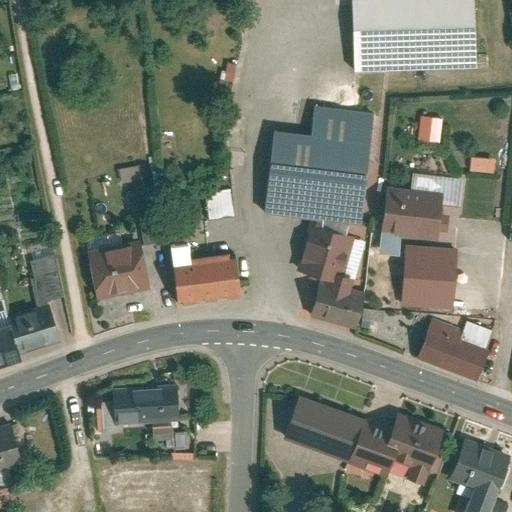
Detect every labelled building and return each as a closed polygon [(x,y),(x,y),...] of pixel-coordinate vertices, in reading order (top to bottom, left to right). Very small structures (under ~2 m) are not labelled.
[(349,0),(352,69),(476,65),(473,0),(349,0)] [(264,205),(361,216),(374,108),(314,101),(311,128),(273,123),(264,205)] [(418,136),(439,138),(441,115),(421,113),(418,136)] [(437,234),(440,202),(458,204),(462,174),(413,169),(412,184),(387,182),(382,228),(401,230),(437,234)] [(208,217),(234,213),(230,186),(204,189),(208,217)] [(166,223),(177,299),(239,291),(232,245),(190,251),(185,220),(166,223)] [(297,262),(341,274),(353,232),(309,220),(297,262)] [(382,228),(380,250),(373,249),(370,293),(404,296),(404,300),(452,304),(456,247),(408,243),(408,252),(399,251),(401,230),(382,228)] [(87,246),(97,294),(149,283),(139,235),(87,246)] [(40,299),(63,292),(54,251),(30,257),(40,299)] [(322,269),(310,313),(354,325),(366,281),(322,269)] [(0,364),(20,358),(5,310),(0,284),(0,364)] [(48,297),(5,310),(18,348),(61,336),(48,297)] [(358,316),(377,320),(379,310),(360,306),(358,316)] [(431,317),(417,356),(476,377),(490,338),(431,317)] [(177,386),(108,388),(109,405),(109,425),(136,424),(137,450),(167,449),(166,420),(178,419),(177,386)] [(354,458),(368,417),(299,395),(286,436),(354,458)] [(109,425),(109,405),(96,405),(96,432),(110,432),(109,425)] [(427,479),(444,426),(399,412),(395,426),(390,440),(399,443),(395,456),(416,463),(412,474),(427,479)] [(390,469),(395,456),(399,443),(390,440),(395,426),(368,417),(354,458),(390,469)] [(0,489),(1,489),(0,485),(0,467),(19,463),(10,426),(0,428),(0,489)] [(490,511),(510,452),(465,438),(453,475),(476,482),(466,511),(490,511)]
